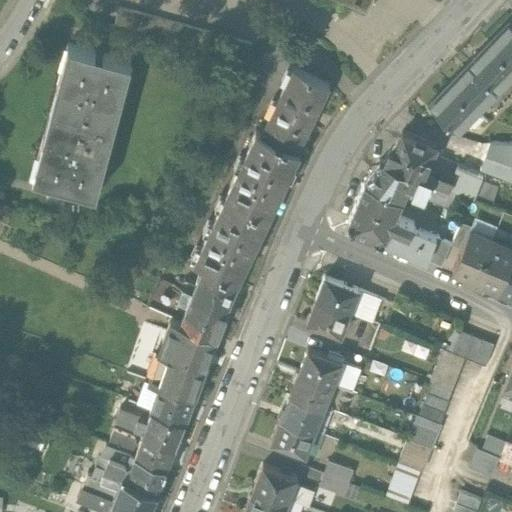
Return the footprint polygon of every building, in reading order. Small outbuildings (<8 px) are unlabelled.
[(338,0),(367,12),(372,0),(338,0)] [(253,45),(119,8),(113,30),(247,66),(253,45)] [(511,22),(510,21),(489,43),(511,64),(511,22)] [(511,75),(511,64),(489,43),(468,65),(502,96),(511,85),(511,84),(508,81),(511,75)] [(132,61),(68,44),(33,176),(97,193),(132,61)] [(502,96),(468,65),(448,86),(477,113),(487,102),(492,107),(502,96)] [(328,85),(293,68),(261,133),(297,151),(328,85)] [(477,113),(448,86),(429,106),(458,133),(477,113)] [(261,133),(256,131),(225,196),(268,216),(299,151),(297,151),(261,133)] [(435,146),(402,133),(394,154),(389,152),(384,163),(422,178),(426,169),(435,146)] [(511,166),(511,144),(492,144),(482,171),(507,180),(511,166)] [(384,163),(381,161),(364,183),(400,199),(409,180),(414,182),(411,188),(426,196),(432,182),(422,178),(384,163)] [(438,170),(431,171),(426,169),(422,178),(432,182),(446,187),(451,176),(438,170)] [(466,177),(453,172),(451,176),(446,187),(455,191),(460,193),(466,177)] [(479,182),(466,177),(460,193),(473,198),(479,182)] [(446,187),(432,182),(426,196),(448,207),(455,191),(446,187)] [(503,191),(479,182),(473,198),(496,208),(503,191)] [(364,183),(349,220),(348,220),(352,230),(353,229),(426,260),(436,237),(411,226),(414,219),(395,211),(400,199),(364,183)] [(268,216),(225,196),(194,261),(202,265),(237,281),(268,216)] [(418,207),(415,214),(422,217),(425,210),(418,207)] [(444,218),(425,210),(422,217),(440,225),(444,218)] [(473,227),(461,222),(451,244),(451,245),(461,249),(469,230),(471,231),(473,227)] [(471,231),(469,230),(461,249),(452,271),(474,281),(492,239),(471,231)] [(451,244),(436,237),(426,260),(441,267),(451,245),(451,244)] [(511,248),(492,239),(474,281),(499,291),(511,260),(511,248)] [(511,260),(499,291),(511,296),(511,260)] [(237,281),(202,265),(191,293),(226,309),(237,281)] [(359,290),(324,277),(315,300),(350,314),(359,290)] [(226,309),(191,293),(180,322),(215,337),(226,309)] [(350,314),(315,300),(306,323),(341,337),(350,314)] [(180,322),(171,318),(158,352),(168,355),(203,368),(215,337),(180,322)] [(494,344),(461,331),(452,354),(465,359),(485,367),(494,344)] [(342,361),(307,349),(298,372),(333,385),(342,361)] [(452,354),(443,350),(431,382),(432,383),(452,390),(465,359),(452,354)] [(203,368),(168,355),(163,372),(157,370),(153,381),(159,384),(193,396),(203,368)] [(511,362),(503,385),(511,388),(511,362)] [(333,385),(298,372),(289,396),(323,408),(333,385)] [(452,390),(432,383),(419,417),(439,424),(452,390)] [(193,396),(159,384),(150,407),(152,408),(185,419),(193,396)] [(323,408),(289,396),(280,419),(314,432),(323,408)] [(185,419),(152,408),(148,421),(139,418),(141,414),(120,407),(115,421),(137,429),(175,444),(185,419)] [(419,417),(417,416),(408,440),(430,448),(439,424),(419,417)] [(314,432),(280,419),(271,442),(305,455),(314,432)] [(175,444),(137,429),(135,434),(141,436),(138,444),(133,442),(135,439),(112,430),(106,444),(166,467),(175,444)] [(430,448),(408,440),(399,464),(421,472),(430,448)] [(106,444),(105,443),(96,466),(157,490),(166,467),(106,444)] [(511,445),(506,443),(499,459),(498,462),(511,468),(511,445)] [(499,459),(477,449),(469,468),(492,477),(498,462),(499,459)] [(353,471),(329,462),(324,475),(348,484),(353,471)] [(296,477),(262,464),(254,487),(288,500),(309,508),(314,493),(293,485),(296,477)] [(421,472),(399,464),(386,498),(408,506),(421,472)] [(147,511),(157,490),(96,466),(92,477),(99,480),(98,483),(85,478),(81,487),(144,511),(147,511)] [(348,484),(324,475),(319,488),(343,498),(344,497),(348,484)] [(358,488),(348,484),(344,497),(353,500),(358,488)] [(144,511),(81,487),(77,499),(108,511),(144,511)] [(283,511),(288,500),(254,487),(244,511),(246,511),(283,511)] [(461,493),(453,511),(476,511),(481,501),(461,493)] [(64,499),(52,494),(48,504),(60,509),(64,499)] [(89,511),(91,509),(68,500),(64,510),(68,511),(89,511)]
